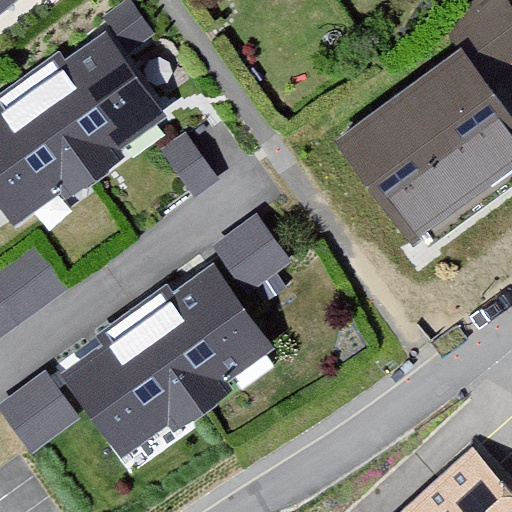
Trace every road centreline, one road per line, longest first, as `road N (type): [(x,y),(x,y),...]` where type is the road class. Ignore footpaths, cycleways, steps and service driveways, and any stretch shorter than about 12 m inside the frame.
road 1 (residential): [(511,334),(337,466),(259,511)]
road 2 (residential): [(0,350),(233,176)]
